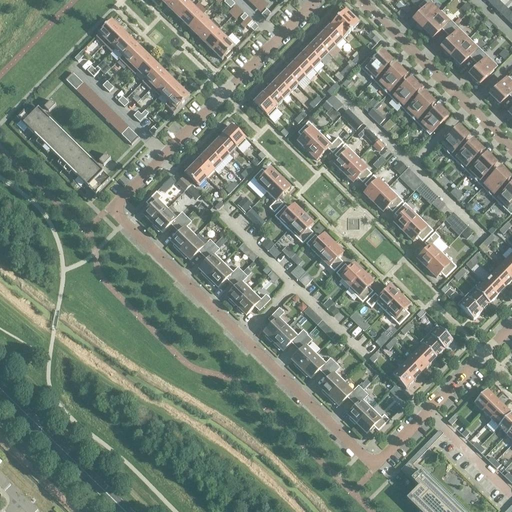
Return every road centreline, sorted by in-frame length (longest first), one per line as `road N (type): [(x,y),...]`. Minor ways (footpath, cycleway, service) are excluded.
road 1 (residential): [(511,328),(376,467),(111,210),(322,0)]
road 2 (residential): [(358,0),(511,149)]
road 3 (tertiary): [(126,511),(0,387)]
